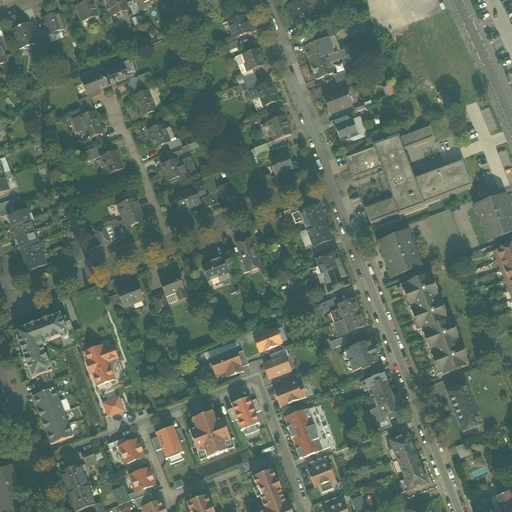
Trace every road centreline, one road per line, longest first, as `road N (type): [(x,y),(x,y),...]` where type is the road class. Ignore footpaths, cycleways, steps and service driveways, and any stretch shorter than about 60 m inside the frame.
road 1 (residential): [(457,511),(328,179)]
road 2 (residential): [(304,511),(255,381),(141,425)]
road 3 (residential): [(328,179),(259,0)]
road 4 (residential): [(328,179),(168,242)]
road 5 (residential): [(168,242),(11,301)]
road 6 (residential): [(111,99),(168,242)]
road 7 (tertiary): [(511,123),(456,0)]
